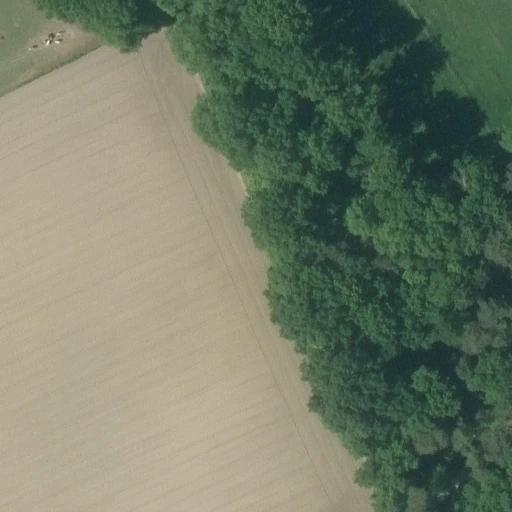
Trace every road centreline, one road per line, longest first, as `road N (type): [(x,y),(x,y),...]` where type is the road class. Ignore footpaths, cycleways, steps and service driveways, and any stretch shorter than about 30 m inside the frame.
road 1 (track): [(225,0),(174,33),(386,511)]
road 2 (track): [(408,511),(511,421)]
